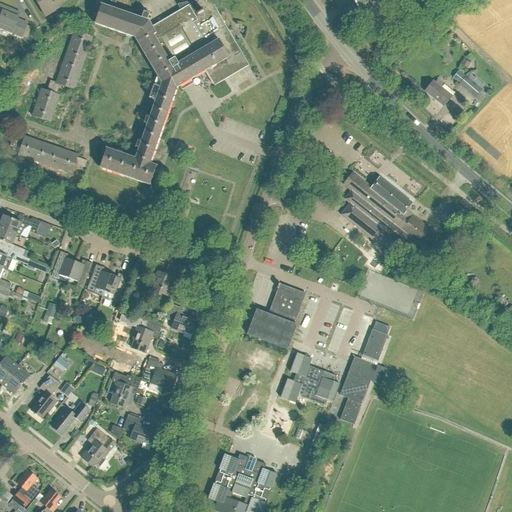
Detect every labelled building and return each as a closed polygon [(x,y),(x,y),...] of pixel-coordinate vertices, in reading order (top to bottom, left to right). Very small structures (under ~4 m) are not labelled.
[(161,84),(159,88),(153,86),(149,98),(151,99),(153,101),(155,101),(149,117),(147,117),(145,117),(143,123),(144,124),(146,126),(141,141),(138,141),(137,141),(135,147),(136,148),(138,150),(135,159),(106,149),(99,168),(149,185),(156,166),(150,164),(176,87),(204,70),(214,86),(249,66),(214,6),(218,4),(216,0),(197,0),(151,28),(147,21),(149,14),(143,12),(141,19),(113,9),(116,0),(35,0),(46,17),(55,11),(54,9),(69,0),(111,0),(109,8),(101,5),(95,24),(134,38),(161,84)] [(375,0),(352,0),(353,1),(358,10),(375,0)] [(0,27),(21,37),(27,24),(17,20),(20,14),(0,5),(0,27)] [(74,31),(69,44),(88,51),(92,38),(94,33),(84,29),(83,34),(74,31)] [(69,44),(65,57),(83,64),(88,51),(69,44)] [(5,57),(18,51),(15,45),(2,50),(5,57)] [(362,66),(367,60),(357,52),(353,57),(362,66)] [(65,57),(60,70),(79,77),(83,64),(65,57)] [(60,70),(56,83),(55,84),(59,85),(74,90),(79,77),(60,70)] [(459,85),(475,98),(482,90),(466,77),(459,85)] [(50,81),(46,92),(56,95),(59,85),(55,84),(56,83),(50,81)] [(443,107),(454,93),(444,85),(441,88),(433,82),(425,92),(443,107)] [(41,90),(37,103),(55,110),(60,96),(56,95),(46,92),(41,90)] [(51,123),(55,110),(37,103),(32,116),(51,123)] [(449,121),(454,113),(448,110),(443,118),(449,121)] [(9,146),(14,148),(18,138),(12,136),(9,146)] [(23,140),(20,150),(18,155),(31,160),(38,142),(24,137),(23,140)] [(18,138),(14,148),(20,150),(23,140),(18,138)] [(38,142),(31,160),(44,165),(51,146),(38,142)] [(51,146),(44,165),(58,169),(64,151),(51,146)] [(64,151),(58,169),(71,174),(73,168),(76,158),(77,155),(64,151)] [(76,158),(73,168),(77,169),(81,159),(76,158)] [(81,159),(77,169),(83,171),(87,161),(81,159)] [(379,244),(388,234),(412,253),(418,244),(424,249),(436,234),(407,211),(413,204),(380,177),(372,187),(354,173),(345,184),(353,191),(345,200),(351,205),(343,215),(379,244)] [(326,185),(327,184),(321,178),(318,182),(323,187),(325,184),(326,185)] [(185,215),(188,206),(182,204),(179,213),(185,215)] [(3,216),(0,223),(0,227),(16,234),(21,223),(3,216)] [(26,218),(24,225),(35,229),(34,232),(38,233),(42,224),(26,218)] [(0,240),(12,245),(16,234),(0,227),(0,240)] [(394,244),(387,254),(393,258),(400,248),(394,244)] [(14,246),(12,252),(27,259),(29,252),(14,246)] [(0,267),(3,269),(8,271),(8,270),(12,259),(27,266),(29,260),(30,260),(27,259),(12,252),(9,258),(7,257),(0,254),(0,267)] [(59,275),(68,279),(75,262),(68,260),(70,256),(60,252),(51,277),(58,279),(59,275)] [(75,262),(68,279),(78,282),(76,286),(83,289),(92,264),(82,260),(81,264),(75,262)] [(87,290),(93,293),(93,294),(102,298),(104,292),(110,275),(104,273),(106,269),(96,265),(87,290)] [(177,284),(182,271),(168,266),(165,274),(158,272),(154,284),(156,285),(153,294),(165,298),(171,282),(177,284)] [(110,275),(104,292),(113,296),(112,299),(119,302),(128,277),(118,273),(117,277),(110,275)] [(0,280),(0,286),(9,290),(9,289),(11,284),(0,280)] [(256,310),(247,335),(287,350),(297,325),(294,324),(305,294),(278,284),(276,288),(277,289),(268,314),(256,310)] [(8,297),(10,291),(8,291),(9,290),(0,286),(0,294),(8,297)] [(18,287),(16,293),(22,296),(24,290),(18,287)] [(499,297),(494,303),(504,312),(509,307),(499,297)] [(60,302),(57,311),(63,314),(67,304),(60,302)] [(49,304),(45,316),(53,319),(57,306),(49,304)] [(192,335),(197,321),(181,315),(183,309),(169,304),(164,318),(173,322),(171,329),(183,334),(184,331),(192,335)] [(162,326),(148,320),(136,316),(133,323),(138,326),(138,327),(133,340),(135,341),(132,349),(145,354),(151,338),(156,340),(162,326)] [(91,327),(92,321),(85,319),(83,325),(91,327)] [(388,335),(387,335),(390,328),(375,322),(373,330),(372,330),(362,356),(378,361),(388,335)] [(17,334),(15,340),(21,342),(23,336),(17,334)] [(295,404),(297,396),(325,406),(327,400),(333,403),(340,384),(334,382),(336,376),(309,366),(311,359),(296,353),(289,372),(296,374),(292,383),(286,380),(279,398),(295,404)] [(42,354),(39,359),(45,364),(49,359),(42,354)] [(6,357),(0,363),(0,367),(10,376),(18,366),(6,357)] [(340,395),(348,399),(340,420),(354,425),(361,405),(372,377),(376,365),(354,357),(348,373),(340,395)] [(144,374),(141,381),(151,384),(163,388),(163,387),(172,390),(172,389),(177,377),(161,371),(159,370),(161,364),(149,359),(144,374)] [(56,367),(63,372),(67,367),(61,361),(56,367)] [(18,366),(10,376),(22,385),(30,376),(18,366)] [(0,383),(2,385),(10,376),(0,367),(0,383)] [(100,367),(96,374),(102,377),(103,376),(104,376),(106,372),(105,371),(105,370),(100,367)] [(126,375),(126,377),(112,372),(110,378),(117,381),(112,394),(115,394),(111,403),(124,408),(130,392),(136,394),(141,380),(126,375)] [(10,376),(2,385),(14,395),(22,385),(10,376)] [(50,396),(60,384),(50,376),(39,388),(45,393),(31,411),(41,419),(56,401),(50,396)] [(70,386),(63,394),(67,397),(74,389),(70,386)] [(137,401),(136,404),(141,406),(144,406),(146,399),(139,397),(138,399),(137,401)] [(65,409),(69,402),(62,399),(59,406),(65,409)] [(81,423),(90,411),(85,407),(80,403),(77,408),(72,413),(66,409),(51,427),(62,435),(75,418),(81,423)] [(128,415),(123,429),(132,432),(130,440),(143,444),(141,448),(146,450),(149,451),(151,445),(156,432),(140,426),(142,420),(138,419),(129,415),(128,415)] [(112,425),(109,433),(118,440),(119,437),(122,429),(112,425)] [(115,444),(97,430),(89,439),(94,443),(81,458),(92,467),(95,464),(101,469),(108,461),(103,457),(115,444)] [(220,471),(214,484),(213,484),(208,499),(217,502),(213,511),(216,511),(262,511),(264,510),(265,507),(266,504),(265,504),(270,490),(271,490),(277,475),(274,474),(264,470),(264,469),(266,466),(256,462),(255,464),(248,461),(247,461),(248,459),(239,455),(237,460),(228,456),(224,455),(219,470),(220,471)] [(133,465),(136,463),(132,456),(128,459),(133,465)] [(39,492),(35,489),(32,486),(38,479),(27,470),(16,483),(22,488),(13,500),(23,509),(29,501),(30,502),(39,492)] [(303,485),(306,477),(294,472),(291,480),(303,485)] [(53,511),(58,507),(55,506),(61,497),(51,489),(40,502),(47,507),(42,511),(53,511)] [(1,491),(0,493),(0,497),(6,501),(9,497),(1,491)] [(15,511),(23,511),(25,510),(23,509),(13,500),(8,505),(16,511),(15,511)]
